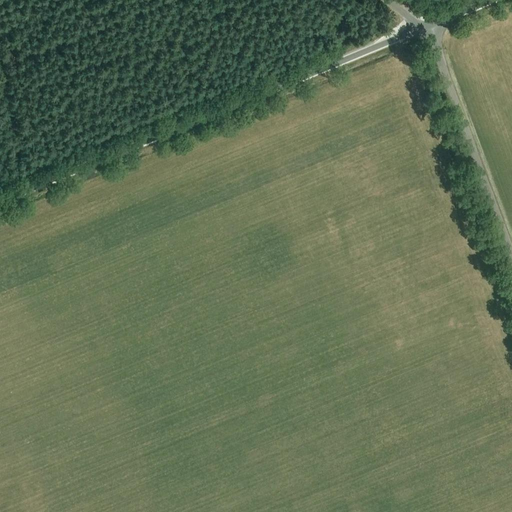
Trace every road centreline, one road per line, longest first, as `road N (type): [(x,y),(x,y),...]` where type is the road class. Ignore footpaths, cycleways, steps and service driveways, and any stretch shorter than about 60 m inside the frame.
road 1 (unclassified): [(0,200),(425,27)]
road 2 (unclassified): [(511,254),(425,27)]
road 3 (track): [(0,63),(154,0)]
